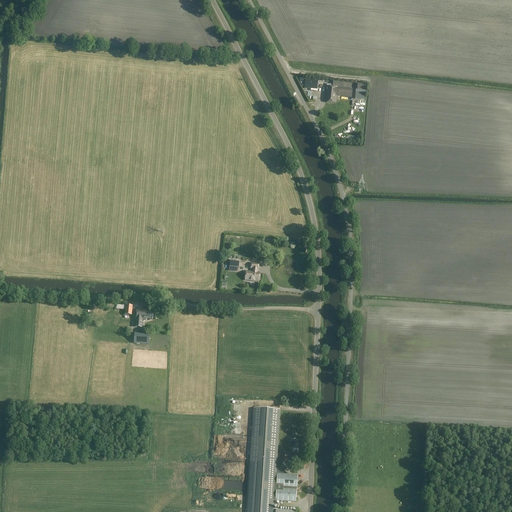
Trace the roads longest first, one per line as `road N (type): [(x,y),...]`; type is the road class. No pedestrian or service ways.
road 1 (unclassified): [(309,511),(314,224),(291,152),(211,0)]
road 2 (unclassified): [(341,511),(351,289),(346,218),(319,132),(249,0)]
road 3 (track): [(317,310),(0,290)]
